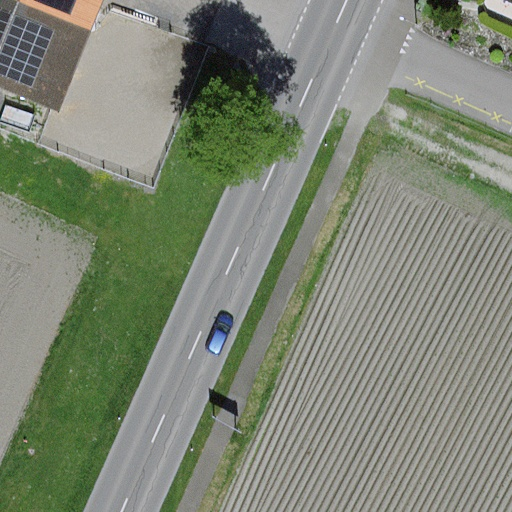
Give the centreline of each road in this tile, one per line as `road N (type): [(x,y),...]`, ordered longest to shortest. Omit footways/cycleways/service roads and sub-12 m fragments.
road 1 (primary): [(121,511),(336,28)]
road 2 (residential): [(336,28),(511,104)]
